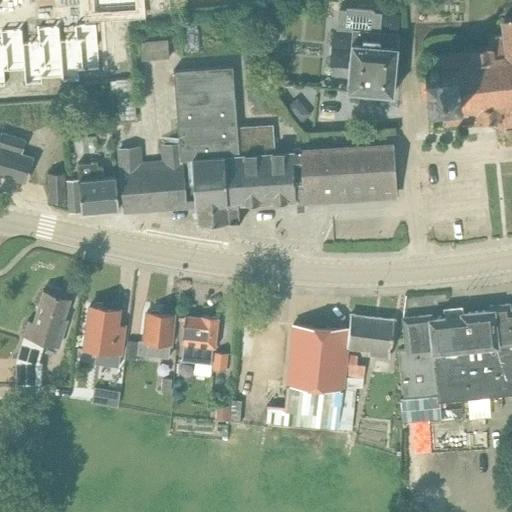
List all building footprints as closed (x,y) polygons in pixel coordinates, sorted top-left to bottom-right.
[(93,0),(94,13),(136,11),(135,0),(93,0)] [(368,8),(368,0),(333,0),(333,7),(368,8)] [(382,13),(377,13),(373,13),(373,10),(346,7),(346,10),(337,10),(336,29),(352,30),(346,91),(370,93),(394,95),(398,47),(397,47),(398,34),(380,32),(382,13)] [(511,17),(504,18),(506,33),(488,36),(489,46),(471,48),(472,52),(436,56),(437,67),(435,67),(432,69),(431,72),(431,74),(425,75),(428,107),(441,105),(443,122),(479,118),(479,122),(497,120),(499,131),(511,129),(511,17)] [(61,40),(58,40),(61,68),(62,83),(80,81),(79,67),(100,65),(97,28),(97,23),(74,25),(75,39),(61,40)] [(23,43),(21,43),(23,71),(25,86),(43,84),(42,69),(61,68),(58,40),(61,40),(59,26),(37,28),(38,42),(23,43)] [(0,44),(0,87),(6,87),(5,72),(23,71),(21,43),(23,43),(22,29),(0,30),(1,44),(0,44)] [(120,149),(124,208),(127,207),(127,208),(182,205),(182,203),(195,202),(195,207),(197,206),(198,224),(240,221),(239,204),(395,193),(392,145),(372,147),(302,150),(302,152),(293,153),(293,152),(275,153),(273,124),(237,126),(233,67),(173,71),(179,145),(164,146),(165,164),(139,166),(137,148),(120,149)] [(132,78),(116,80),(120,121),(136,119),(132,78)] [(0,132),(0,174),(26,182),(33,159),(21,155),(26,140),(0,132)] [(68,192),(70,212),(82,211),(119,208),(117,188),(116,176),(103,177),(102,168),(98,168),(98,163),(78,165),(80,180),(67,181),(68,192)] [(64,173),(47,172),(49,201),(66,201),(64,173)] [(59,346),(62,337),(68,319),(65,318),(71,298),(60,295),(61,291),(48,287),(47,291),(44,290),(34,322),(29,320),(16,359),(16,385),(43,385),(43,362),(37,362),(44,341),(59,346)] [(403,319),(405,339),(406,349),(397,350),(402,399),(398,399),(402,428),(418,426),(416,408),(425,407),(424,398),(435,396),(436,404),(472,400),(473,410),(484,408),(483,399),(511,395),(511,310),(510,311),(509,304),(490,306),(490,310),(462,313),(462,309),(444,310),(445,318),(432,319),(432,316),(403,319)] [(90,305),(87,325),(84,349),(97,351),(95,364),(119,367),(121,346),(124,326),(117,325),(119,309),(90,305)] [(147,311),(145,331),(142,354),(169,357),(172,334),(174,314),(147,311)] [(351,314),(349,329),(347,349),(369,351),(368,355),(390,357),(394,319),(351,314)] [(215,349),(219,317),(202,315),(201,317),(185,316),(182,345),(184,345),(182,360),(211,363),(212,348),(215,349)] [(349,329),(291,324),(284,385),(343,390),(345,378),(364,381),(364,367),(346,364),(347,349),(349,329)] [(213,370),(226,371),(227,353),(215,352),(213,370)] [(171,379),(162,378),(161,392),(170,393),(171,379)] [(343,390),(284,385),(283,406),(266,406),(265,424),(351,431),(355,389),(363,390),(364,381),(345,378),(343,390)] [(91,401),(115,405),(117,390),(93,387),(91,401)]
